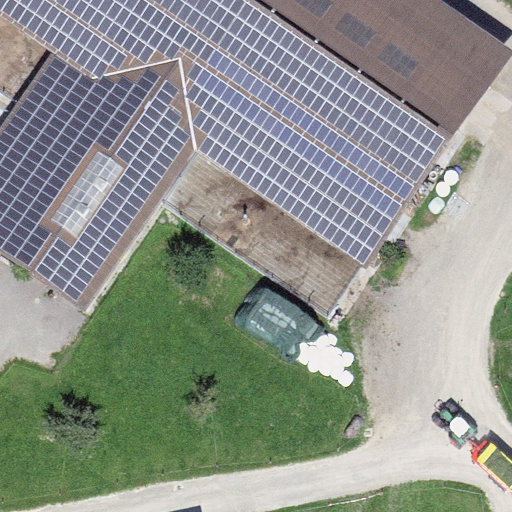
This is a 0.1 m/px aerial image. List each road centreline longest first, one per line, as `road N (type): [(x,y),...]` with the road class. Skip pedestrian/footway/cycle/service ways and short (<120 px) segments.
road 1 (track): [(511,483),(444,463),(203,511)]
road 2 (track): [(511,182),(423,334),(444,463)]
